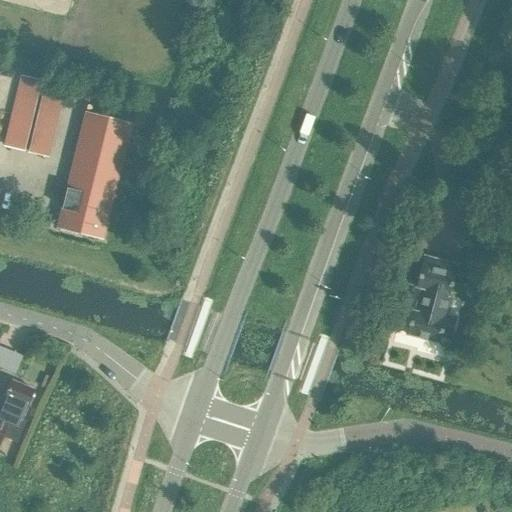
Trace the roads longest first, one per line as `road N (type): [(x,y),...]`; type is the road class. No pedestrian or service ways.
road 1 (tertiary): [(259,436),(421,0)]
road 2 (tertiary): [(350,0),(197,415)]
road 3 (residential): [(197,415),(156,395),(72,331),(0,312)]
road 4 (unclassified): [(511,454),(402,428),(297,444)]
